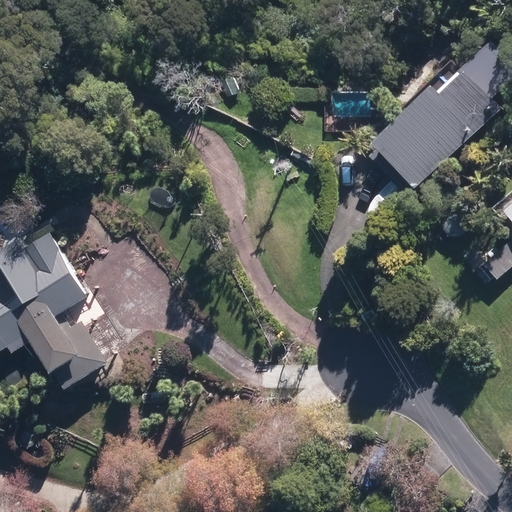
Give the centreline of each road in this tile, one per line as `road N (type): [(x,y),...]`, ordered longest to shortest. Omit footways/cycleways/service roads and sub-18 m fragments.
road 1 (residential): [(364,334),(511,493)]
road 2 (unknown): [(364,334),(301,268),(274,205)]
